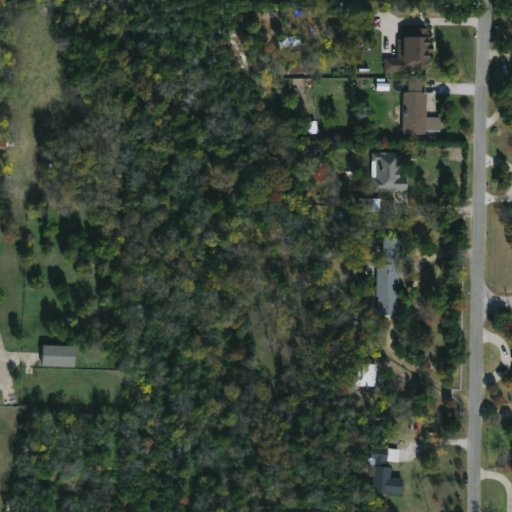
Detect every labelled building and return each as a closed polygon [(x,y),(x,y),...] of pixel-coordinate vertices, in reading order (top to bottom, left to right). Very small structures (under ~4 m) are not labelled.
[(432,71),(386,71),(386,58),(401,58),(401,28),(432,28),(432,71)] [(411,77),(424,77),(424,88),(411,88),(411,77)] [(406,90),(429,90),(428,132),(405,132),(406,90)] [(376,190),(377,151),(405,152),(405,174),(409,174),(409,191),(376,190)] [(402,314),(379,314),(380,262),(386,263),(386,237),(403,237),(402,314)] [(44,345),(77,345),(77,365),(44,364),(44,345)] [(379,364),(379,386),(355,386),(355,364),(379,364)] [(376,445),(392,446),(390,459),(375,458),(376,445)] [(378,464),(395,465),(394,475),(406,476),(405,491),(376,489),(378,464)]
